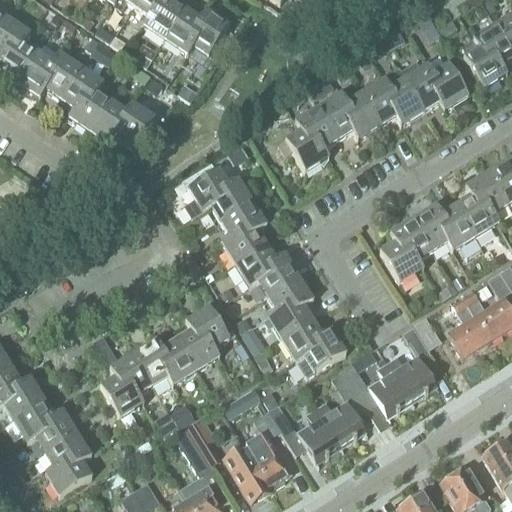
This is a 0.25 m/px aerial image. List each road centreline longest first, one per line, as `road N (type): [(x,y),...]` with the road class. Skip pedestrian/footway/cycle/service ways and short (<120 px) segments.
road 1 (residential): [(49,327),(165,257),(130,206),(0,128)]
road 2 (residential): [(366,311),(326,239),(511,124)]
road 3 (residential): [(330,511),(511,400)]
